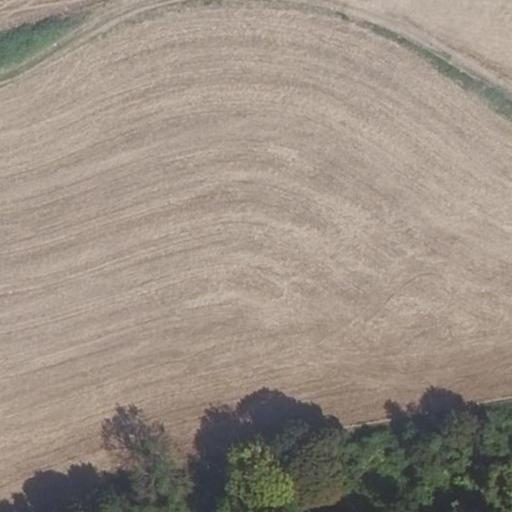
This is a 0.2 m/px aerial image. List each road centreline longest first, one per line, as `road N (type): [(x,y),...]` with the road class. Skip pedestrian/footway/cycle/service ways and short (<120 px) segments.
road 1 (track): [(302,0),(414,43),(511,104)]
road 2 (track): [(0,79),(134,1),(152,0)]
